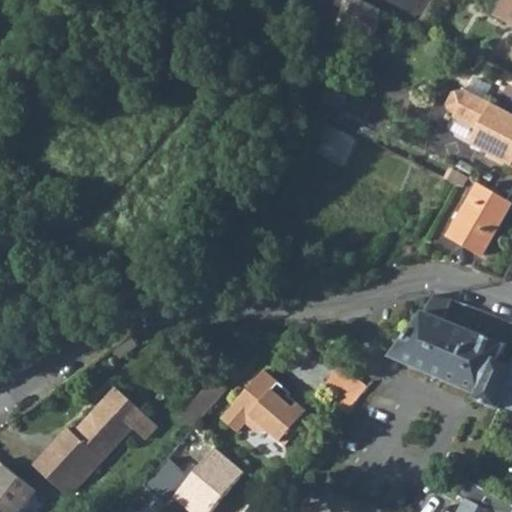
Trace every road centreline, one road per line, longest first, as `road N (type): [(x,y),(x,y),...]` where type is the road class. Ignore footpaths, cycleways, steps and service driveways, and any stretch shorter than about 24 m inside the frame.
road 1 (residential): [(195,309),(292,144),(337,0)]
road 2 (residential): [(195,309),(304,307),(401,282),(449,280),(511,301)]
road 3 (residential): [(0,397),(140,321),(195,309)]
